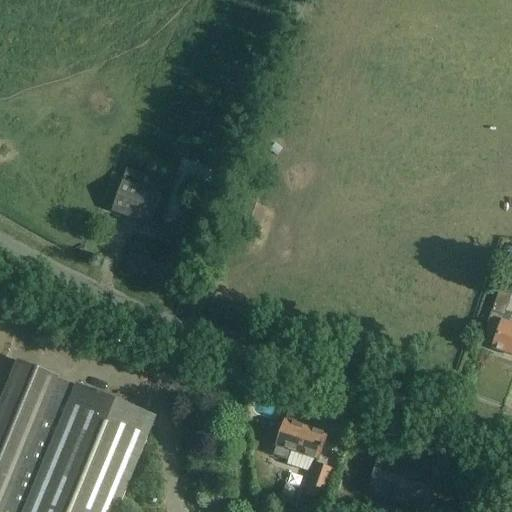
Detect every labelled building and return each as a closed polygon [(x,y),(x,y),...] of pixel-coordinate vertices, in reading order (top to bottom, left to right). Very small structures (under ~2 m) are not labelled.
[(201,175),(218,177),(221,154),(196,151),(191,197),(198,198),(201,175)] [(123,182),(119,193),(112,212),(150,226),(160,196),(123,182)] [(236,237),(250,242),(261,205),(248,201),(236,237)] [(498,293),(481,344),(493,348),(492,350),(511,356),(511,315),(506,313),(511,297),(498,293)] [(17,362),(9,380),(0,403),(0,511),(116,511),(155,419),(76,386),(72,396),(54,388),(57,379),(17,362)] [(145,409),(163,416),(168,402),(150,395),(145,409)] [(285,421),(273,457),(288,462),(291,452),(318,462),(327,436),(285,421)] [(380,455),(374,474),(368,491),(427,510),(439,475),(380,455)] [(306,495),(320,500),(331,470),(316,465),(306,495)]
